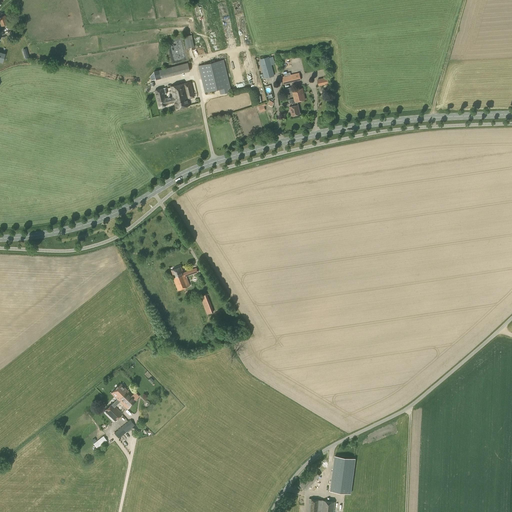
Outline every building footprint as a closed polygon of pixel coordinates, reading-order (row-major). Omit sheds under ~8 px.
[(194,47),(192,35),(184,36),(186,49),(194,47)] [(264,78),(274,75),(269,58),(260,61),(264,78)] [(231,91),(224,60),(199,66),(205,92),(219,89),(221,94),(231,91)] [(161,78),(190,71),(188,62),(159,70),(161,78)] [(284,74),(284,76),(282,77),(283,84),(301,80),(299,72),(290,74),(290,72),(284,74)] [(171,97),(172,103),(175,102),(176,109),(190,105),(188,98),(194,97),(191,82),(171,87),(173,97),(171,97)] [(166,87),(155,90),(159,106),(172,103),(171,97),(165,98),(164,94),(167,93),(166,87)] [(302,88),(292,90),(294,98),(289,99),(290,103),(292,102),(293,105),(290,106),(292,115),(300,113),(297,101),(305,99),(302,88)] [(183,272),(181,266),(172,270),(175,277),(173,278),(178,290),(190,286),(186,276),(198,271),(197,267),(183,272)] [(209,339),(216,336),(214,331),(207,334),(209,339)] [(121,383),(111,393),(117,399),(118,400),(119,400),(125,394),(124,393),(127,390),(121,383)] [(125,394),(119,400),(127,409),(137,399),(127,390),(124,393),(125,394)] [(115,421),(122,414),(111,403),(104,410),(115,421)] [(119,438),(134,425),(130,420),(115,432),(119,438)] [(97,448),(107,441),(103,436),(94,443),(97,448)] [(355,458),(334,455),(334,462),(330,491),(350,493),(355,458)] [(306,491),(319,475),(312,469),(298,484),(306,491)] [(333,511),(335,502),(309,499),(307,511),(333,511)]
